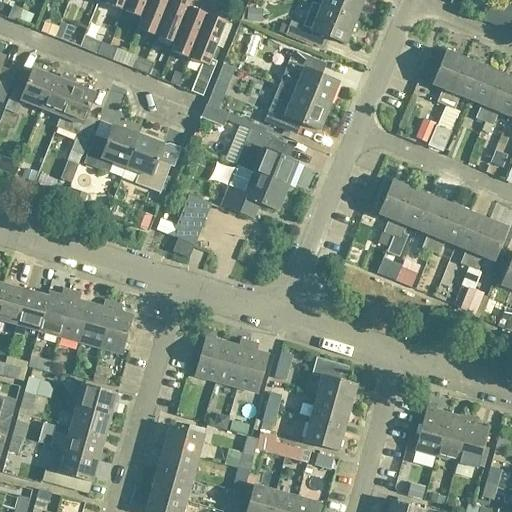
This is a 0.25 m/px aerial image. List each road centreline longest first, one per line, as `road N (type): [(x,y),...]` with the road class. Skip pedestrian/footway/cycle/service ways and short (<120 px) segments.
road 1 (residential): [(107,511),(178,288)]
road 2 (residential): [(202,110),(0,31)]
road 3 (residential): [(280,320),(356,131)]
road 4 (residential): [(178,288),(0,229)]
road 5 (residential): [(511,196),(356,131)]
road 6 (residential): [(352,511),(395,356)]
road 7 (residential): [(356,131),(409,1)]
road 8 (residential): [(511,393),(395,356)]
road 9 (residential): [(395,356),(280,320)]
